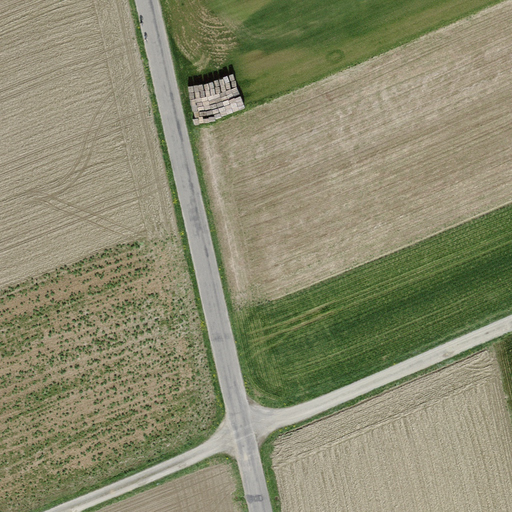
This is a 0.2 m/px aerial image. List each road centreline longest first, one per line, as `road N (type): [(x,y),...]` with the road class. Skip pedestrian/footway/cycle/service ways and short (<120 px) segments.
road 1 (residential): [(259,511),(142,0)]
road 2 (track): [(69,511),(511,326)]
